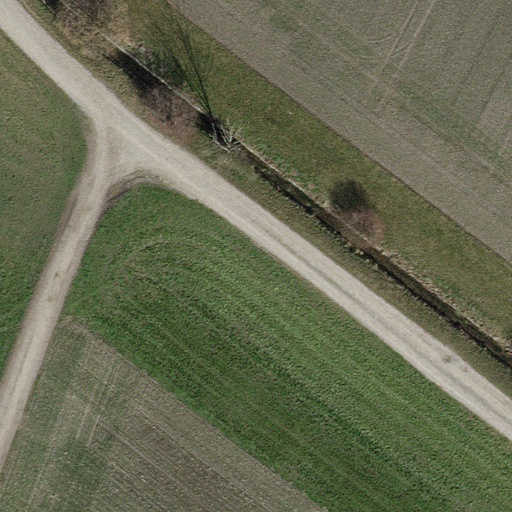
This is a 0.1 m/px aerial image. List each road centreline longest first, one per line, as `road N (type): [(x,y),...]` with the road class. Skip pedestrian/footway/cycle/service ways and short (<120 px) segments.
road 1 (track): [(0,1),(120,121),(511,426)]
road 2 (track): [(120,121),(0,442)]
